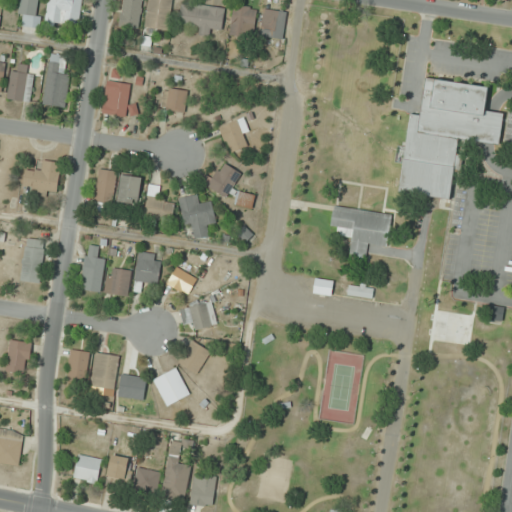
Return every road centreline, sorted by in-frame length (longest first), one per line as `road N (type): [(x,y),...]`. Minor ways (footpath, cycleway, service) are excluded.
road 1 (residential): [(38,506),(45,377),(104,0)]
road 2 (residential): [(182,155),(0,127)]
road 3 (residential): [(149,330),(0,308)]
road 4 (residential): [(511,18),(388,0)]
